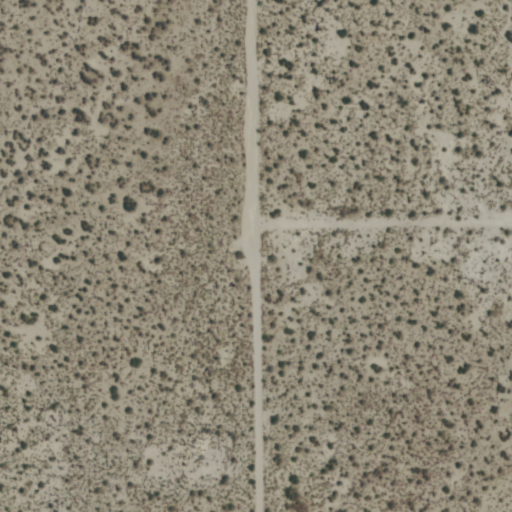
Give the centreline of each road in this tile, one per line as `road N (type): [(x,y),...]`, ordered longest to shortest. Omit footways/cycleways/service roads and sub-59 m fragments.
road 1 (residential): [(259,511),(248,0)]
road 2 (residential): [(251,221),(511,218)]
